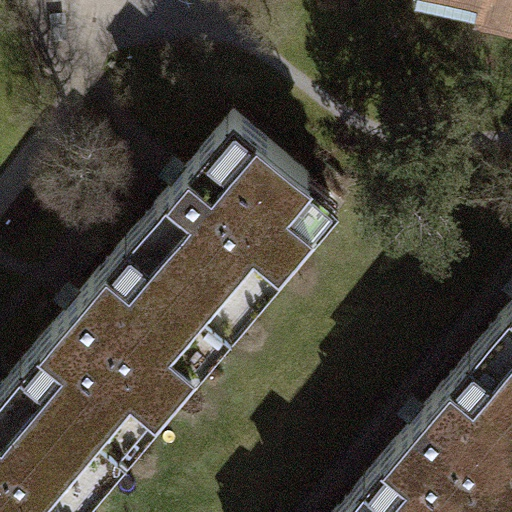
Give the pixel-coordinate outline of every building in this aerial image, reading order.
[(511,0),(474,0),(474,1),(511,9),(511,0)] [(118,232),(219,317),(250,282),(225,261),(246,236),(271,257),(303,220),(278,198),(302,170),(225,105),(118,232)] [(12,358),(113,443),(145,406),(119,385),(163,333),(189,354),(219,317),(118,232),(12,358)] [(511,286),(462,345),(511,387),(511,286)] [(511,387),(462,345),(355,472),(403,511),(478,511),(463,499),(507,446),(511,450),(511,387)] [(113,443),(12,358),(0,371),(0,511),(54,511),(62,503),(37,482),(58,457),(83,478),(113,443)] [(403,511),(355,472),(321,511),(403,511)]
